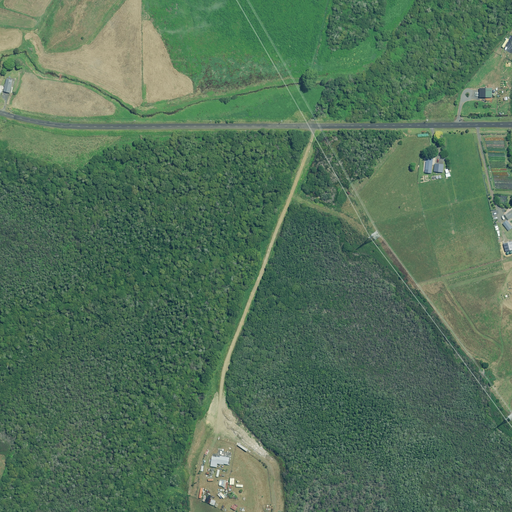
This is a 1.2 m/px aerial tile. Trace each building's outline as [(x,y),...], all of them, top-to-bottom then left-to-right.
[(6,84),(5,84),(4,87),(5,87),(4,91),(11,93),(14,80),(8,78),(6,84)] [(492,97),(492,88),(480,88),(480,97),(492,97)] [(434,158),(427,157),(426,170),(433,170),(434,158)] [(511,227),(506,221),(502,224),(508,231),(511,227)] [(230,458),(217,456),(217,457),(213,457),(211,466),(217,467),(218,464),(224,465),(224,464),(229,465),(230,458)]
